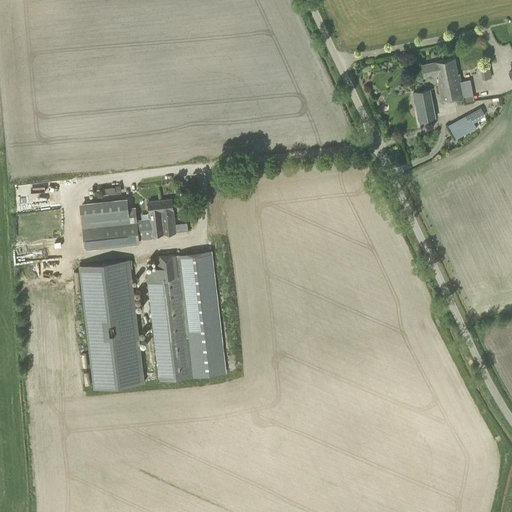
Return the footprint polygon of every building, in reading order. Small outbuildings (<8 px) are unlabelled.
[(449,83),(460,81),(455,58),(443,60),(445,61),(449,83)] [(463,96),(460,81),(449,83),(445,61),(443,60),(422,64),(425,76),(438,74),(438,77),(437,77),(442,100),(463,96)] [(485,79),(491,78),(490,69),(490,65),(482,67),(485,79)] [(419,121),(436,117),(431,88),(413,91),(419,121)] [(455,139),(477,129),(474,122),(486,116),(481,107),(448,123),(455,139)] [(121,196),(120,187),(103,189),(104,198),(121,196)] [(82,197),(95,195),(94,189),(81,192),(82,197)] [(103,244),(139,240),(139,236),(176,232),(172,198),(148,201),(150,220),(128,222),(101,225),(103,244)] [(46,248),(20,249),(20,263),(47,262),(46,248)] [(193,372),(188,336),(182,280),(188,279),(185,252),(155,256),(158,282),(149,283),(155,340),(160,376),(193,372)] [(130,259),(79,265),(94,388),(145,382),(130,259)] [(50,312),(51,355),(59,355),(58,312),(50,312)]
